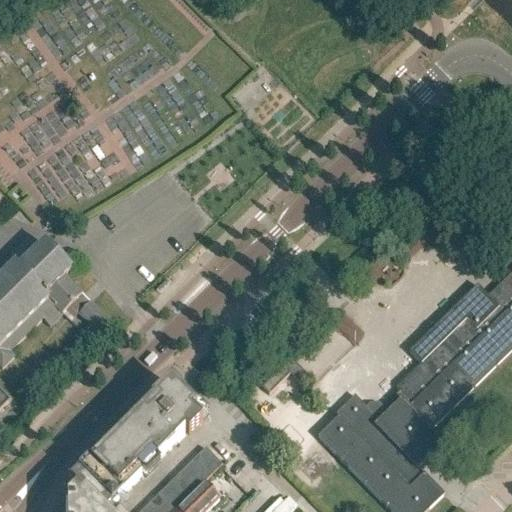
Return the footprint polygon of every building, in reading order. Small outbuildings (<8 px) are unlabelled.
[(51,331),(83,300),(65,282),(72,276),(46,249),(39,255),(29,245),(0,273),(0,440),(6,434),(0,427),(0,415),(11,405),(0,392),(0,370),(3,374),(15,362),(11,357),(44,324),(51,331)] [(388,511),(431,511),(445,498),(419,471),(443,447),(431,435),(511,355),(511,277),(486,303),(475,291),(409,355),(421,367),(396,391),(399,395),(383,411),(379,408),(371,408),(367,411),(355,399),(335,418),(338,421),(318,441),(388,511)] [(105,345),(116,334),(91,309),(80,319),(105,345)] [(293,366),(286,373),(290,378),(299,386),(306,379),(293,366)] [(284,371),(261,393),(268,399),(290,378),(286,373),(284,371)] [(179,511),(222,470),(206,453),(146,511),(121,511),(120,511),(119,511),(112,511),(187,438),(190,441),(207,425),(172,389),(155,405),(153,403),(68,487),(72,490),(71,511),(179,511)] [(211,511),(220,504),(204,488),(180,511),(211,511)]
